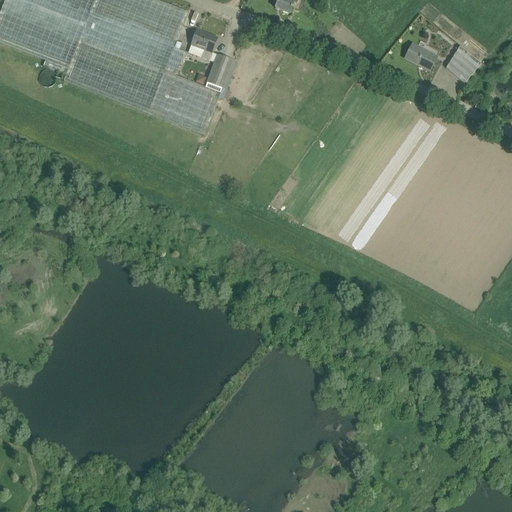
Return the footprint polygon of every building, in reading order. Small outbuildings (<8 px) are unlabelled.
[(174,49),(184,22),(188,13),(154,0),(5,0),(0,14),(0,43),(68,70),(64,82),(204,136),(218,100),(220,101),(224,99),(228,88),(226,87),(235,62),(217,56),(205,88),(176,77),(185,53),(174,49)] [(290,15),(292,10),(294,4),(297,5),(299,0),(279,0),(275,9),(290,15)] [(192,45),(213,53),(218,39),(197,31),(192,45)] [(430,73),(438,58),(413,45),(405,60),(430,73)] [(465,85),(481,65),(460,47),(446,69),(465,85)] [(204,85),(206,77),(198,75),(197,83),(204,85)]
